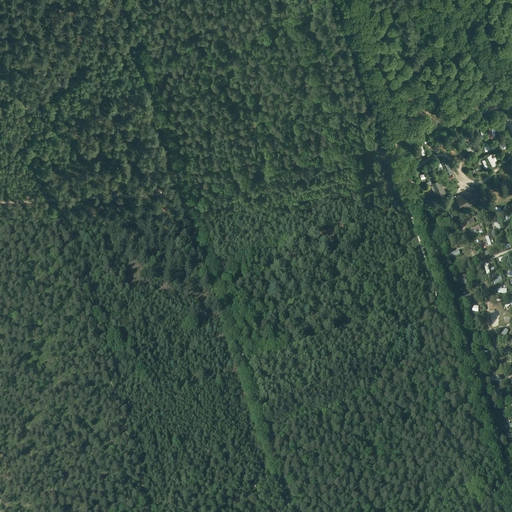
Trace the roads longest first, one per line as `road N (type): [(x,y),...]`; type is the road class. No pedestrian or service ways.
road 1 (track): [(399,140),(345,146),(189,191),(0,202)]
road 2 (track): [(511,492),(399,140)]
road 3 (track): [(279,480),(189,191)]
road 4 (track): [(263,430),(366,400),(401,339),(449,294)]
road 5 (track): [(131,0),(189,191)]
